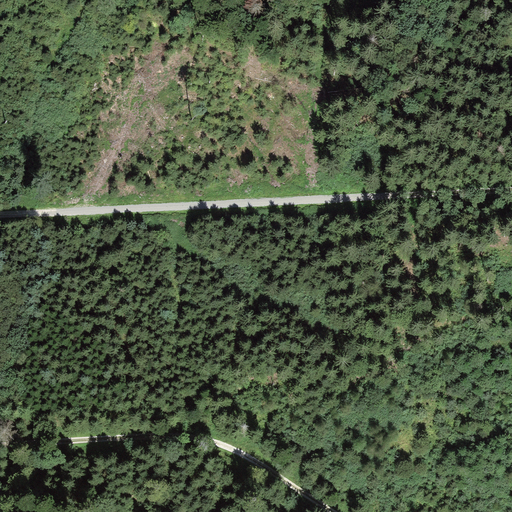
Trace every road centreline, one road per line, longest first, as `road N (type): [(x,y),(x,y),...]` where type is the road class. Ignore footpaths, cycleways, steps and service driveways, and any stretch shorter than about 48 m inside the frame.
road 1 (track): [(511,189),(0,214)]
road 2 (track): [(0,444),(202,438),(251,458),(334,511)]
